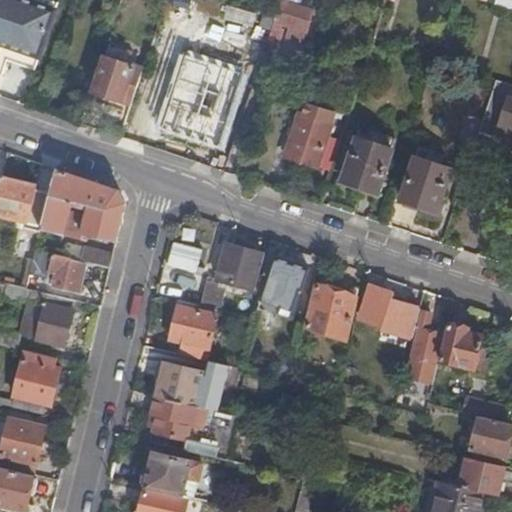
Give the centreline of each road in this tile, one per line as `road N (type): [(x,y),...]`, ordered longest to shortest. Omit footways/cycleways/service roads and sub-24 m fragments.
road 1 (tertiary): [(511,293),(158,175)]
road 2 (residential): [(158,175),(79,511)]
road 3 (tertiary): [(158,175),(0,120)]
